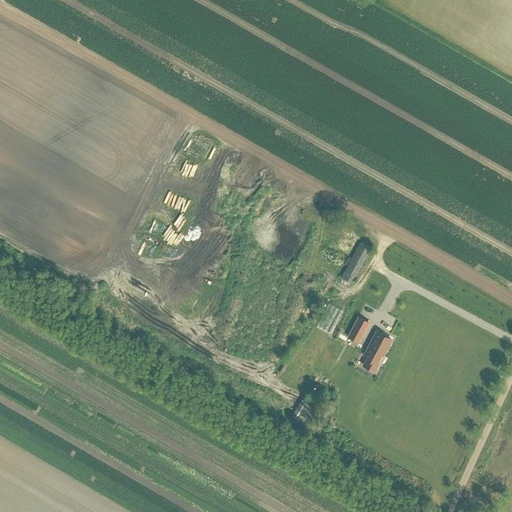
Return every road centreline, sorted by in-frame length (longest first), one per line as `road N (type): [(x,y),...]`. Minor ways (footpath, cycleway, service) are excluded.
road 1 (track): [(0,7),(511,303)]
road 2 (unclassified): [(448,511),(511,374)]
